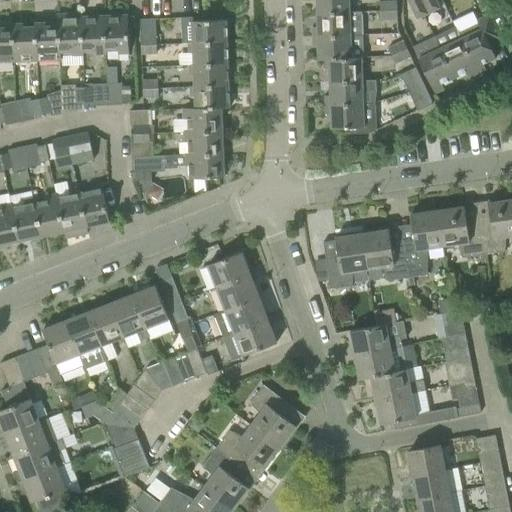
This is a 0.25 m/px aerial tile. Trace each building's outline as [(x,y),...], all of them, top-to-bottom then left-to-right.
[(349,12),(348,0),(310,0),(311,0),(316,0),(316,14),(349,12)] [(428,14),(420,0),(406,0),(416,20),(428,14)] [(440,9),(435,0),(420,0),(428,14),(440,9)] [(397,11),(396,2),(379,3),(380,11),(397,11)] [(397,19),(397,11),(380,11),(380,20),(397,19)] [(363,12),(359,12),(349,12),(316,14),(317,27),(312,27),(312,37),(364,35),(363,12)] [(81,17),(81,13),(57,14),(57,26),(58,26),(60,52),(72,52),(72,55),(83,55),(83,51),(81,17)] [(488,44),(500,38),(489,14),(476,21),(480,29),(473,33),(471,29),(468,28),(457,33),(460,39),(477,74),(485,69),(483,64),(495,58),(488,44)] [(129,53),(128,28),(134,27),(133,16),(127,16),(127,15),(104,16),(106,50),(118,50),(118,53),(129,53)] [(104,16),(81,17),(83,51),(95,51),(95,54),(106,54),(106,50),(104,16)] [(193,21),(192,17),(181,18),(182,43),(188,43),(192,43),(192,44),(226,42),(226,20),(193,21)] [(34,23),(34,27),(35,27),(37,61),(61,60),(60,52),(58,26),(57,26),(45,26),(45,23),(40,23),(34,23)] [(17,24),(11,24),(11,28),(12,28),(14,62),(37,61),(35,27),(34,27),(22,27),(22,24),(17,24)] [(0,62),(14,62),(12,28),(11,28),(0,28),(0,62)] [(364,57),(364,35),(312,37),(313,46),(318,46),(318,60),(323,60),(323,59),(351,58),(360,57),(361,57),(364,57)] [(156,36),(140,37),(140,46),(156,45),(156,36)] [(453,78),(439,49),(434,36),(412,47),(426,75),(434,94),(444,89),(441,84),(453,78)] [(477,74),(460,39),(439,49),(453,78),(466,72),(468,78),(477,74)] [(407,49),(403,41),(388,48),(391,56),(407,49)] [(227,64),(226,42),(192,44),(192,43),(188,43),(188,54),(192,53),(193,65),(227,64)] [(156,54),(156,45),(140,46),(141,54),(156,54)] [(407,49),(391,56),(396,65),(411,58),(407,49)] [(361,57),(360,57),(351,58),(323,59),(323,60),(323,69),(329,69),(329,82),(362,81),(361,57)] [(228,86),(227,64),(193,65),(188,65),(189,75),(193,75),(194,87),(228,86)] [(424,86),(415,67),(400,75),(409,93),(424,86)] [(142,81),(142,89),(158,89),(157,80),(142,81)] [(330,95),(324,96),(325,105),(363,104),(362,92),(376,92),(376,80),(362,81),(329,82),(330,95)] [(131,102),(130,86),(121,87),(121,83),(106,84),(107,105),(122,105),(122,102),(131,102)] [(107,105),(106,84),(92,84),(92,88),(84,88),(85,109),(93,107),(93,106),(107,105)] [(75,85),(61,85),(62,114),(75,111),(85,109),(84,88),(75,88),(75,85)] [(229,108),(228,86),(194,87),(189,87),(190,97),(194,97),(195,108),(195,109),(221,108),(229,108)] [(432,104),(424,86),(409,93),(417,111),(432,104)] [(158,97),(158,89),(142,89),(142,98),(158,97)] [(50,113),(47,97),(39,99),(42,115),(50,113)] [(42,115),(39,99),(31,101),(34,116),(42,115)] [(1,107),(0,107),(0,123),(4,123),(5,126),(20,122),(15,101),(1,104),(1,107)] [(376,130),(375,103),(363,104),(325,105),(325,115),(330,115),(331,129),(347,128),(348,134),(369,133),(376,130)] [(222,131),(221,108),(195,109),(195,108),(182,109),(183,120),(187,119),(188,131),(188,132),(222,131)] [(149,134),(148,125),(133,126),(133,134),(149,134)] [(223,154),(222,131),(188,132),(188,131),(183,132),(184,142),(188,142),(188,154),(188,155),(223,154)] [(93,159),(88,133),(67,137),(73,164),(93,159)] [(149,142),(149,134),(133,134),(130,134),(130,143),(149,142)] [(73,164),(67,137),(52,140),(52,143),(45,145),(48,160),(56,159),(58,168),(73,164)] [(48,160),(45,145),(37,147),(36,144),(22,147),(26,168),(28,168),(30,177),(44,174),(42,165),(40,165),(40,162),(48,160)] [(26,168),(22,147),(7,150),(8,153),(0,155),(3,170),(12,168),(12,171),(26,168)] [(224,177),(223,154),(188,155),(188,154),(184,154),(154,156),(154,157),(131,158),(132,181),(132,182),(150,181),(150,172),(154,171),(153,165),(164,164),(165,166),(189,165),(190,179),(224,177)] [(109,222),(105,202),(101,184),(90,186),(91,191),(80,193),(79,193),(86,227),(109,222)] [(79,193),(80,193),(79,189),(68,191),(69,196),(57,198),(64,232),(64,235),(71,233),(71,236),(87,233),(86,227),(79,193)] [(57,198),(56,194),(45,196),(46,201),(35,203),(34,203),(41,237),(64,232),(57,198)] [(34,203),(35,203),(34,199),(23,201),(24,205),(12,208),(19,241),(41,237),(34,203)] [(511,236),(511,199),(488,203),(489,215),(477,217),(483,253),(504,251),(505,238),(511,236)] [(12,208),(11,204),(1,206),(2,210),(0,210),(0,245),(19,241),(12,208)] [(483,253),(477,217),(466,219),(464,206),(437,210),(442,246),(454,244),(458,244),(461,256),(483,253)] [(442,246),(437,210),(410,214),(414,238),(402,240),(407,276),(425,274),(426,248),(442,246)] [(407,276),(402,240),(390,242),(388,229),(362,233),(367,267),(380,265),(386,279),(407,276)] [(367,267),(362,233),(335,237),(337,250),(324,252),(330,289),(349,286),(352,269),(367,267)] [(207,265),(215,284),(216,288),(250,275),(241,252),(207,265)] [(259,297),(250,275),(216,288),(225,310),(259,297)] [(181,302),(172,279),(161,283),(170,306),(181,302)] [(168,318),(163,304),(155,285),(132,294),(145,327),(168,318)] [(145,327),(132,294),(110,303),(122,336),(135,331),(139,341),(149,337),(145,327)] [(267,320),(259,297),(225,310),(213,315),(222,337),(267,320)] [(187,317),(181,302),(170,306),(178,329),(192,323),(190,316),(187,317)] [(122,336),(110,303),(87,312),(106,361),(116,357),(110,341),(122,336)] [(476,317),(474,307),(460,310),(462,320),(476,317)] [(379,310),(373,311),(376,326),(396,322),(394,312),(380,314),(380,311),(379,310)] [(462,320),(460,310),(435,315),(437,325),(462,320)] [(106,361),(87,312),(65,321),(78,353),(84,370),(106,361)] [(276,343),(267,320),(222,337),(231,360),(276,343)] [(83,367),(78,353),(65,321),(42,329),(48,344),(37,348),(46,373),(49,372),(58,368),(61,375),(83,367)] [(405,336),(402,321),(396,322),(376,326),(350,331),(354,355),(402,346),(400,337),(405,336)] [(201,346),(192,323),(178,329),(188,352),(196,349),(196,347),(201,346)] [(441,338),(445,362),(469,357),(465,333),(441,338)] [(406,369),(404,356),(402,346),(354,355),(359,379),(371,377),(371,376),(395,372),(395,371),(406,369)] [(46,373),(37,348),(25,353),(35,377),(46,373)] [(206,373),(196,349),(188,352),(185,353),(194,378),(206,373)] [(35,377),(25,353),(14,357),(24,382),(35,377)] [(194,378),(185,353),(162,362),(172,386),(194,378)] [(24,382),(14,357),(0,362),(0,364),(9,387),(24,382)] [(469,357),(445,362),(444,362),(449,386),(474,381),(469,357)] [(172,386),(162,362),(144,369),(161,391),(162,390),(172,386)] [(58,368),(49,372),(52,380),(61,376),(61,375),(58,368)] [(161,391),(144,369),(133,385),(155,400),(161,391)] [(423,380),(409,383),(406,369),(395,371),(395,372),(371,376),(371,377),(375,400),(411,393),(425,390),(423,380)] [(415,415),(412,398),(411,393),(375,400),(380,424),(393,422),(394,430),(480,413),(474,381),(449,386),(452,400),(457,399),(459,408),(455,409),(455,407),(415,415)] [(0,436),(39,422),(24,382),(9,387),(1,390),(7,407),(0,410),(0,421),(1,425),(0,425),(0,436)] [(155,400),(133,385),(127,394),(120,389),(119,390),(147,409),(155,400)] [(263,385),(251,401),(250,402),(258,414),(250,425),(279,447),(296,426),(285,418),(292,409),(304,417),(305,417),(263,385)] [(147,409),(119,390),(109,403),(101,397),(98,401),(108,409),(108,408),(115,412),(120,405),(140,419),(147,409)] [(140,419),(120,405),(115,412),(108,408),(108,409),(99,421),(104,424),(104,425),(134,428),(140,419)] [(48,418),(39,422),(0,436),(0,440),(2,447),(9,444),(14,457),(56,441),(56,440),(48,418)] [(139,441),(134,428),(104,425),(106,427),(115,450),(139,441)] [(263,469),(279,447),(250,425),(242,436),(229,431),(216,448),(246,471),(253,461),(263,469)] [(497,447),(495,436),(475,439),(478,451),(497,447)] [(62,438),(56,440),(56,441),(14,457),(19,470),(12,473),(16,482),(57,466),(65,464),(60,450),(65,447),(62,438)] [(142,451),(139,441),(115,450),(118,460),(142,451)] [(408,467),(409,476),(444,469),(440,445),(408,452),(411,466),(408,467)] [(239,480),(246,471),(216,448),(203,466),(212,476),(203,487),(232,509),(248,488),(239,480)] [(57,466),(16,482),(20,491),(26,489),(31,503),(35,501),(39,511),(58,511),(66,501),(69,498),(57,466)] [(449,493),(444,469),(409,476),(411,486),(414,485),(417,499),(449,493)] [(504,482),(502,470),(482,474),(484,486),(504,482)] [(507,494),(504,482),(484,486),(487,498),(507,494)] [(230,511),(232,509),(203,487),(194,500),(171,488),(160,502),(172,511),(230,511)] [(452,511),(449,493),(417,499),(419,511),(452,511)] [(172,511),(160,502),(152,511),(172,511)]
